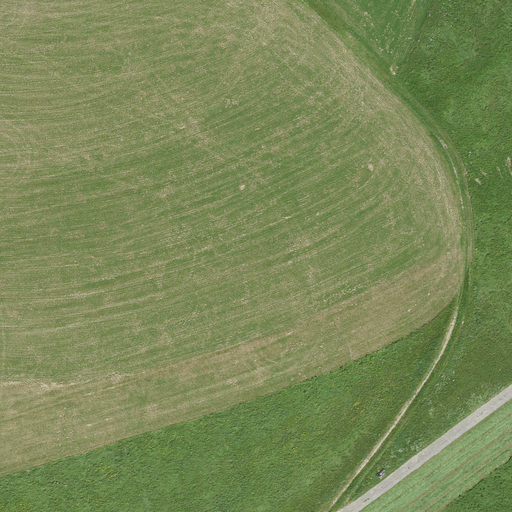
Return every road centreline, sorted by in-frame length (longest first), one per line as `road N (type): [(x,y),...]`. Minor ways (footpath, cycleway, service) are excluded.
road 1 (track): [(323,0),(407,84),(450,143),(461,200),(459,283),(422,383),(339,511)]
road 2 (track): [(511,390),(345,511)]
